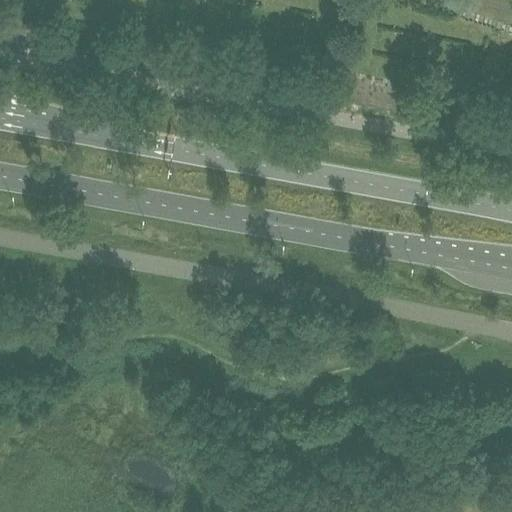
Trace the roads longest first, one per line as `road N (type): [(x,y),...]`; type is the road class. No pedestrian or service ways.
road 1 (residential): [(0,236),(511,333)]
road 2 (primary): [(0,176),(511,270)]
road 3 (primary): [(511,211),(0,118)]
